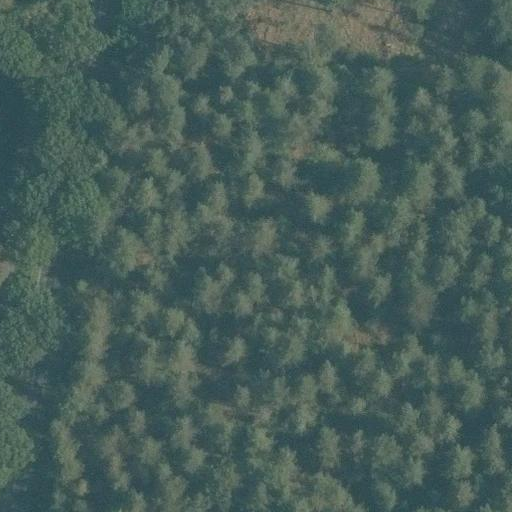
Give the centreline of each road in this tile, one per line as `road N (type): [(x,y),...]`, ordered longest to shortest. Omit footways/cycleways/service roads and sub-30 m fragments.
road 1 (track): [(511,87),(133,116),(0,37)]
road 2 (secondary): [(94,0),(8,511)]
